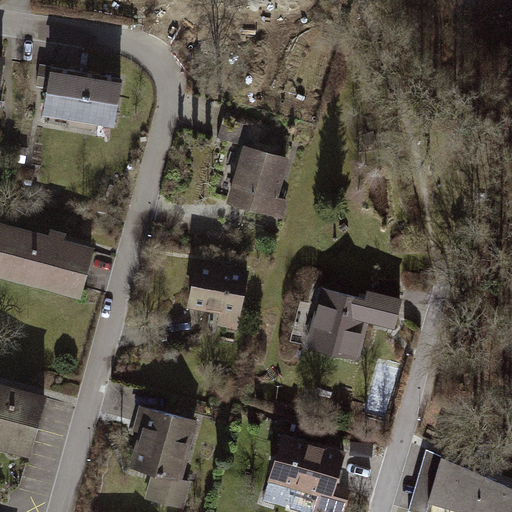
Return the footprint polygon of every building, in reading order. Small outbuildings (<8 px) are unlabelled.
[(0,99),(8,49),(0,47),(0,99)] [(123,72),(50,60),(42,108),(115,120),(123,72)] [(277,210),(296,150),(246,135),(228,195),(277,210)] [(6,225),(0,250),(0,271),(96,296),(108,251),(6,225)] [(250,264),(200,255),(191,300),(219,305),(215,322),(238,326),(250,264)] [(331,280),(315,350),(361,361),(373,312),(414,322),(422,292),(382,283),(379,292),(331,280)] [(0,436),(36,444),(49,387),(0,376),(0,436)] [(183,475),(199,414),(140,399),(133,425),(140,427),(131,461),(155,466),(183,475)] [(346,446),(283,427),(269,474),(331,493),(346,446)] [(470,460),(444,447),(427,499),(475,511),(511,511),(511,479),(507,477),(470,460)] [(183,475),(155,466),(145,495),(184,507),(194,479),(183,475)]
